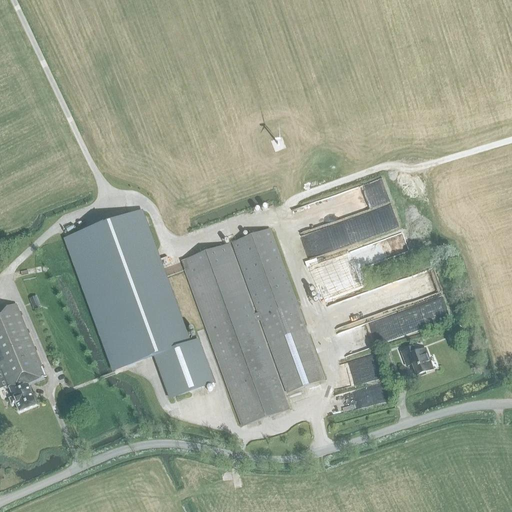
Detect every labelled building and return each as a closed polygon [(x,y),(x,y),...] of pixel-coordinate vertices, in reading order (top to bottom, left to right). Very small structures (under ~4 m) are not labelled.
[(382,179),(333,195),(341,220),(365,213),(372,236),(399,228),(391,203),(390,203),(382,179)] [(187,345),(139,213),(66,239),(115,371),(154,357),(166,388),(172,386),(174,388),(175,389),(177,390),(179,391),(182,391),(184,392),(186,392),(188,392),(189,392),(201,388),(213,384),(197,341),(187,345)] [(323,381),(269,231),(231,245),(285,394),(323,381)] [(287,411),(227,246),(180,263),(241,428),(287,411)] [(34,268),(23,271),(24,274),(30,272),(32,276),(36,275),(34,268)] [(424,297),(441,291),(433,269),(416,276),(424,297)] [(34,310),(40,308),(36,296),(29,299),(34,310)] [(29,340),(14,306),(0,312),(0,375),(3,381),(5,381),(5,382),(4,384),(5,386),(7,385),(13,398),(9,400),(12,406),(16,405),(19,412),(36,405),(28,385),(46,377),(29,340)] [(457,327),(453,335),(458,338),(462,329),(457,327)] [(416,353),(414,347),(400,352),(406,367),(413,364),(417,376),(433,370),(426,349),(416,353)]
